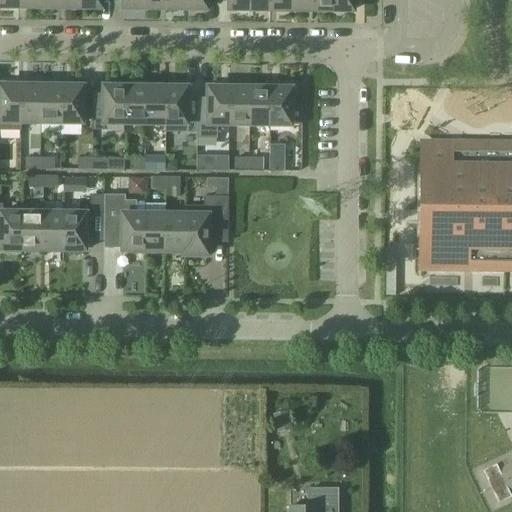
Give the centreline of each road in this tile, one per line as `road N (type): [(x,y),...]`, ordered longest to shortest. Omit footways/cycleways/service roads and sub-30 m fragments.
road 1 (residential): [(347,49),(0,44)]
road 2 (residential): [(346,333),(0,328)]
road 3 (residential): [(346,333),(347,49)]
road 4 (residential): [(511,335),(346,333)]
